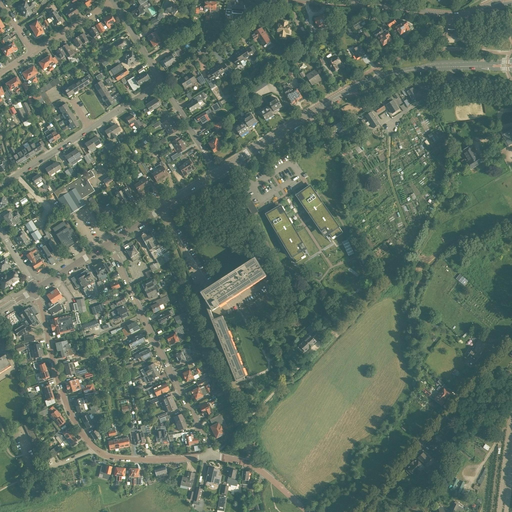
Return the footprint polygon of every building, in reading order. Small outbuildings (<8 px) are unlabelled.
[(18,7),(18,8),(19,10),(20,10),(20,9),(21,12),(33,5),(32,3),(27,5),(26,3),(27,2),(27,1),(26,0),(23,0),(19,2),(21,5),(18,6),(19,7),(18,7)] [(136,8),(131,10),(136,18),(141,14),(143,15),(144,14),(145,12),(144,10),(145,9),(144,7),(147,5),(148,3),(147,1),(146,0),(138,0),(138,1),(140,5),(138,6),(136,7),(136,8)] [(66,12),(70,18),(78,13),(75,9),(78,7),(75,2),(73,3),(71,5),(72,7),(66,12)] [(177,6),(177,5),(176,4),(174,4),(172,2),(171,3),(170,4),(170,5),(165,12),(167,14),(169,12),(174,15),(179,7),(177,6)] [(210,12),(210,14),(211,14),(211,13),(218,13),(218,8),(216,8),(217,2),(211,2),(210,12)] [(33,5),(21,12),(23,14),(22,15),(23,17),(24,17),(25,17),(29,15),(31,15),(31,14),(32,13),(30,10),(34,7),(33,5)] [(239,14),(238,19),(242,19),(243,12),(244,7),(232,5),(232,11),(232,12),(232,14),(239,14)] [(49,15),(53,21),(52,22),(54,25),(57,24),(59,24),(60,23),(60,22),(61,21),(55,11),(53,12),(52,10),(48,12),(50,15),(49,15)] [(104,21),(95,26),(100,34),(103,32),(101,28),(106,25),(107,27),(108,27),(109,29),(112,27),(111,25),(111,24),(115,22),(111,15),(108,17),(108,16),(103,19),(103,20),(104,21)] [(320,17),(315,19),(317,25),(318,24),(318,27),(319,27),(320,30),(323,29),(323,26),(327,25),(327,24),(329,23),(332,22),(330,15),(327,16),(325,16),(324,15),(320,17)] [(361,17),(351,23),(355,30),(358,28),(359,29),(363,27),(361,24),(364,22),(361,17)] [(394,19),(387,23),(390,28),(392,27),(396,33),(399,31),(401,35),(412,28),(409,25),(408,25),(406,22),(397,27),(395,24),(396,23),(394,19)] [(30,26),(30,27),(31,29),(33,31),(41,26),(38,21),(37,22),(36,22),(30,26)] [(277,32),(280,32),(280,38),(285,39),(286,33),(289,33),(290,26),(287,25),(287,23),(282,22),(281,25),(278,24),(277,32)] [(91,28),(88,30),(90,33),(91,33),(94,38),(97,37),(96,35),(99,34),(93,25),(91,27),(91,28)] [(41,26),(33,31),(35,34),(34,35),(35,36),(36,36),(36,37),(40,35),(41,35),(43,34),(43,33),(43,32),(45,31),(43,28),(42,28),(41,26)] [(304,27),(300,30),(305,38),(310,35),(304,27)] [(260,42),(262,45),(263,46),(270,42),(261,28),(254,33),(255,33),(252,35),(255,40),(258,38),(260,42)] [(378,38),(383,46),(387,43),(388,45),(393,43),(389,37),(390,37),(386,30),(383,31),(382,29),(374,34),(376,38),(378,37),(378,38)] [(148,37),(151,42),(160,36),(157,31),(155,32),(153,33),(152,32),(151,32),(147,34),(148,36),(148,37)] [(361,34),(367,44),(372,41),(366,31),(361,34)] [(80,34),(77,36),(83,44),(85,43),(85,44),(88,42),(88,41),(91,39),(88,34),(86,36),(84,33),(80,35),(80,34)] [(313,36),(317,43),(322,40),(320,37),(319,38),(317,34),(313,36)] [(8,35),(3,39),(11,53),(14,51),(14,52),(15,52),(16,51),(16,50),(17,49),(14,45),(15,45),(14,43),(13,43),(12,42),(10,44),(7,40),(10,38),(8,35)] [(74,43),(71,45),(74,50),(77,48),(77,47),(78,48),(81,46),(80,46),(83,44),(77,36),(75,37),(76,38),(72,40),(74,43)] [(160,36),(151,42),(154,47),(161,42),(163,41),(160,36)] [(172,44),(175,49),(185,42),(183,38),(172,44)] [(3,39),(0,40),(0,41),(1,43),(4,47),(2,49),(2,50),(2,51),(3,52),(4,52),(6,56),(7,56),(8,56),(9,55),(9,54),(11,53),(3,39),(2,39),(3,39)] [(114,46),(112,48),(114,51),(116,49),(117,50),(120,48),(121,50),(124,49),(127,47),(126,45),(126,44),(125,43),(124,41),(123,39),(114,45),(114,46)] [(60,47),(65,55),(68,58),(70,57),(70,58),(74,55),(76,54),(74,50),(71,45),(69,46),(67,44),(63,46),(62,45),(60,47)] [(365,53),(360,45),(351,51),(356,59),(359,57),(360,58),(366,54),(365,53)] [(65,55),(60,47),(58,48),(58,49),(55,51),(57,54),(54,56),(60,65),(62,63),(60,60),(61,59),(64,57),(63,56),(65,55)] [(244,47),(239,50),(246,61),(248,60),(247,58),(250,56),(250,57),(254,55),(250,48),(246,50),(244,47)] [(162,60),(161,62),(165,69),(167,68),(176,62),(175,59),(183,54),(179,49),(174,52),(174,53),(171,55),(171,54),(162,60)] [(246,61),(239,50),(234,53),(236,56),(233,59),(230,61),(235,69),(238,67),(237,66),(241,63),(240,62),(243,60),(244,62),(246,61)] [(122,56),(123,58),(121,59),(123,62),(125,61),(127,65),(132,62),(133,64),(137,62),(135,59),(136,59),(137,58),(137,57),(137,56),(136,55),(135,55),(134,55),(133,55),(131,52),(126,56),(126,54),(122,56)] [(48,66),(49,67),(51,70),(53,69),(52,66),(58,62),(54,57),(52,59),(50,55),(49,56),(48,56),(47,57),(44,59),(48,66)] [(329,64),(329,65),(331,67),(333,71),(334,71),(336,71),(338,70),(338,69),(339,68),(338,68),(341,66),(339,63),(340,62),(337,56),(337,57),(336,55),(332,58),(333,59),(328,62),(329,64)] [(43,69),(48,66),(44,59),(42,61),(41,60),(40,61),(40,62),(39,62),(43,69)] [(283,67),(290,77),(295,73),(289,63),(283,67)] [(219,64),(214,67),(220,76),(225,73),(227,76),(231,73),(229,71),(225,65),(225,64),(221,67),(219,64)] [(108,72),(113,80),(115,79),(115,80),(116,79),(117,81),(128,74),(125,68),(122,70),(119,65),(108,72)] [(30,68),(28,70),(36,83),(38,82),(37,80),(34,75),(37,73),(33,66),(32,67),(32,66),(30,67),(30,68)] [(208,77),(205,79),(209,84),(219,78),(221,77),(220,76),(214,67),(209,70),(211,73),(208,75),(208,77)] [(24,76),(21,77),(24,81),(29,78),(32,82),(31,83),(36,91),(40,89),(36,83),(28,70),(25,71),(23,72),(23,73),(22,73),(24,76)] [(306,76),(312,85),(321,79),(315,70),(306,76)] [(140,75),(134,79),(139,85),(149,79),(145,72),(140,75)] [(191,73),(180,81),(184,87),(186,90),(193,85),(192,83),(196,80),(191,73)] [(86,76),(80,80),(84,86),(90,83),(88,80),(91,78),(88,75),(86,76)] [(197,78),(201,84),(205,81),(202,75),(197,78)] [(13,79),(11,80),(18,92),(20,90),(17,86),(21,84),(16,77),(15,77),(13,78),(13,79)] [(133,77),(127,81),(133,91),(140,87),(139,85),(134,79),(133,77)] [(6,83),(6,84),(9,88),(6,90),(7,93),(10,97),(13,95),(10,90),(13,89),(16,93),(18,92),(11,80),(9,82),(8,82),(6,83)] [(80,80),(75,83),(79,90),(84,86),(80,80)] [(99,82),(94,85),(97,91),(104,86),(101,81),(100,80),(98,81),(99,82)] [(75,83),(70,87),(74,93),(79,90),(75,83)] [(411,84),(408,87),(415,99),(421,95),(418,90),(416,92),(411,84)] [(407,85),(401,90),(404,95),(407,96),(408,95),(412,101),(415,99),(408,87),(407,85)] [(44,86),(38,90),(38,91),(40,95),(45,92),(48,91),(44,86)] [(104,86),(97,91),(101,96),(108,92),(104,86)] [(286,91),(284,93),(292,104),(293,105),(294,105),(296,104),(296,103),(295,102),(298,100),(299,101),(300,101),(302,100),(302,99),(301,98),(302,97),(299,93),(301,92),(299,88),(293,92),(292,90),(293,90),(292,89),(292,88),(290,86),(289,86),(287,87),(284,88),(286,91)] [(64,90),(61,91),(64,96),(66,95),(68,97),(74,93),(70,87),(64,90)] [(38,91),(31,95),(35,101),(41,97),(40,95),(38,91)] [(108,92),(101,96),(104,102),(111,97),(108,92)] [(188,106),(191,112),(200,106),(198,102),(204,99),(207,97),(204,92),(201,94),(194,98),(195,101),(188,106)] [(7,93),(4,95),(8,102),(7,102),(9,105),(11,104),(13,102),(10,97),(7,93)] [(111,97),(104,102),(108,107),(115,103),(113,100),(115,98),(114,95),(111,97)] [(391,97),(388,100),(395,112),(399,109),(394,102),(391,97)] [(156,98),(150,102),(151,103),(152,102),(152,104),(155,108),(160,105),(156,98)] [(271,106),(269,108),(268,107),(260,112),(266,120),(274,115),(271,112),(274,111),(274,112),(282,107),(277,98),(269,103),(271,106)] [(388,100),(384,102),(392,114),(395,112),(388,100)] [(26,102),(21,105),(22,107),(26,114),(31,111),(26,102)] [(151,103),(150,102),(145,105),(146,106),(142,108),(145,113),(149,110),(149,112),(155,108),(152,104),(152,102),(151,103)] [(58,107),(62,113),(69,109),(65,103),(58,107)] [(375,109),(378,113),(385,108),(383,104),(375,109)] [(26,114),(22,107),(16,111),(23,123),(29,120),(26,114)] [(62,113),(65,119),(72,114),(69,109),(62,113)] [(197,118),(194,119),(197,123),(199,121),(201,125),(212,118),(209,113),(211,112),(209,110),(207,111),(197,118)] [(365,116),(369,122),(376,118),(371,112),(365,116)] [(65,119),(69,124),(75,120),(72,114),(65,119)] [(235,127),(241,136),(248,131),(246,128),(248,127),(249,127),(257,122),(251,114),(244,119),(246,122),(243,124),(243,123),(235,127)] [(126,119),(129,123),(130,125),(133,123),(137,128),(142,125),(140,122),(138,119),(136,121),(132,115),(126,119)] [(376,118),(369,122),(374,129),(380,125),(376,118)] [(162,124),(165,129),(175,123),(174,120),(171,122),(169,119),(162,124)] [(364,119),(360,122),(366,130),(369,127),(364,119)] [(75,120),(69,124),(72,130),(79,125),(75,120)] [(213,126),(217,131),(226,125),(222,120),(213,126)] [(340,120),(334,124),(339,131),(344,128),(340,120)] [(48,123),(45,125),(48,130),(55,141),(60,137),(55,129),(54,127),(51,129),(50,128),(51,127),(48,123)] [(175,123),(165,129),(168,135),(176,130),(175,127),(177,126),(175,123)] [(116,124),(110,128),(114,134),(116,133),(120,131),(116,124)] [(339,131),(334,124),(328,128),(332,135),(339,131)] [(511,131),(509,127),(500,133),(504,138),(508,146),(511,143),(511,131)] [(110,128),(104,131),(108,138),(110,137),(112,140),(116,137),(114,134),(110,128)] [(48,130),(44,132),(45,135),(50,144),(55,141),(48,130)] [(208,141),(209,143),(212,148),(215,153),(222,148),(217,139),(216,139),(215,137),(213,135),(212,134),(210,135),(210,136),(211,138),(208,141)] [(96,137),(90,140),(94,147),(100,143),(96,137)] [(171,150),(174,148),(184,142),(182,139),(180,140),(179,138),(176,139),(176,138),(167,143),(171,150)] [(90,140),(84,144),(89,150),(88,151),(89,153),(96,149),(94,147),(90,140)] [(33,143),(29,146),(35,154),(36,154),(36,155),(39,153),(38,152),(43,149),(39,142),(34,145),(33,143)] [(174,148),(177,153),(171,157),(173,160),(182,155),(180,152),(185,149),(184,146),(186,145),(184,142),(174,148)] [(472,145),(461,152),(472,170),(483,163),(472,145)] [(29,146),(25,149),(26,150),(30,157),(31,158),(35,156),(34,155),(35,154),(29,146)] [(25,149),(21,151),(26,160),(30,157),(26,150),(25,149)] [(76,149),(70,153),(76,162),(77,162),(81,159),(84,157),(82,154),(80,156),(76,149)] [(21,151),(16,154),(18,156),(22,163),(22,162),(23,163),(27,161),(26,160),(21,151)] [(70,153),(65,156),(69,163),(67,164),(70,167),(72,166),(77,162),(76,162),(70,153)] [(16,154),(9,159),(13,165),(16,163),(18,165),(22,163),(18,156),(16,154)] [(160,164),(155,167),(155,168),(162,179),(167,175),(163,169),(164,168),(163,166),(164,165),(163,163),(166,162),(162,156),(159,158),(161,161),(159,163),(160,164)] [(183,164),(184,165),(189,172),(194,169),(190,163),(191,162),(189,160),(183,164)] [(56,162),(51,166),(55,172),(60,168),(56,162)] [(143,163),(141,164),(147,174),(149,172),(149,171),(144,163),(143,163)] [(141,164),(138,166),(144,176),(147,174),(141,164)] [(184,165),(177,168),(179,171),(180,170),(184,177),(190,173),(189,172),(184,165)] [(55,172),(51,166),(45,169),(49,176),(55,172)] [(152,170),(149,171),(149,172),(152,177),(153,176),(157,183),(163,180),(162,179),(155,168),(155,167),(152,169),(152,170)] [(97,174),(93,168),(54,193),(68,215),(85,204),(81,199),(94,191),(87,180),(97,174)] [(67,170),(64,172),(68,177),(69,176),(70,178),(73,176),(72,175),(71,175),(67,170)] [(39,175),(32,179),(35,184),(37,185),(42,182),(43,184),(43,185),(43,187),(44,189),(46,190),(50,187),(44,178),(42,180),(39,175)] [(138,181),(139,182),(144,190),(145,190),(149,187),(145,180),(146,180),(145,177),(144,178),(142,175),(137,179),(139,181),(138,181)] [(139,182),(133,186),(134,188),(135,188),(140,194),(145,191),(145,190),(144,190),(139,182)] [(309,187),(297,196),(325,236),(329,234),(332,238),(336,235),(337,237),(343,233),(310,186),(309,187)] [(126,187),(121,191),(127,202),(133,198),(126,187)] [(127,202),(121,191),(115,194),(122,205),(127,202)] [(97,209),(99,208),(93,198),(89,201),(95,211),(94,211),(97,215),(99,214),(100,212),(97,209)] [(102,210),(106,217),(109,215),(109,216),(114,213),(113,212),(114,211),(112,208),(112,209),(112,208),(110,205),(102,210)] [(268,213),(267,214),(296,263),(302,259),(301,258),(305,255),(302,251),(306,249),(281,206),(268,213)] [(5,213),(1,215),(6,222),(13,217),(9,211),(5,214),(5,213)] [(13,217),(6,222),(10,229),(13,227),(13,226),(17,223),(20,221),(18,218),(20,217),(19,214),(16,216),(13,217)] [(30,221),(25,224),(24,224),(27,230),(29,233),(30,234),(36,231),(30,221)] [(72,231),(72,230),(71,229),(70,230),(69,230),(63,221),(52,229),(65,248),(76,241),(70,233),(72,232),(72,231)] [(20,236),(17,238),(18,241),(19,244),(20,244),(21,245),(24,243),(26,245),(30,243),(28,240),(27,241),(24,236),(25,236),(22,231),(19,233),(20,236)] [(30,234),(35,241),(41,238),(36,231),(30,234)] [(144,233),(140,235),(141,236),(146,245),(149,250),(151,253),(150,253),(154,260),(155,259),(156,261),(157,263),(165,259),(167,262),(173,259),(171,255),(164,241),(157,245),(155,241),(156,240),(152,232),(145,236),(144,233)] [(50,234),(43,237),(44,239),(47,244),(45,245),(50,253),(49,254),(50,257),(52,257),(54,261),(61,257),(51,242),(50,240),(52,239),(50,234)] [(42,240),(41,238),(35,241),(34,242),(35,245),(40,252),(45,260),(45,261),(48,259),(51,265),(55,262),(54,261),(52,257),(50,257),(49,254),(50,253),(45,245),(47,244),(44,239),(42,240)] [(348,240),(342,242),(348,256),(354,253),(348,240)] [(123,247),(126,251),(124,252),(125,253),(128,255),(133,262),(141,257),(131,242),(123,247)] [(35,245),(23,252),(25,255),(26,255),(32,264),(31,264),(34,269),(35,268),(37,272),(46,266),(43,261),(42,262),(37,255),(37,254),(40,252),(35,245)] [(210,316),(212,320),(236,383),(245,379),(244,378),(244,377),(246,376),(223,316),(214,319),(213,315),(210,308),(210,307),(213,311),(222,305),(267,276),(255,258),(228,275),(227,274),(204,289),(204,290),(201,293),(206,301),(204,302),(210,316)] [(103,260),(99,262),(99,263),(106,274),(110,272),(108,269),(112,267),(109,262),(105,264),(104,261),(103,260)] [(159,268),(158,266),(157,263),(156,261),(149,264),(152,271),(159,268)] [(7,262),(0,266),(0,270),(0,271),(1,271),(2,272),(4,270),(4,269),(9,266),(7,262)] [(93,266),(93,267),(98,275),(99,274),(102,282),(104,284),(109,281),(106,274),(99,263),(98,264),(97,263),(93,265),(93,266)] [(86,270),(80,274),(84,281),(86,280),(88,282),(86,283),(89,288),(90,290),(88,291),(91,294),(92,296),(95,294),(90,287),(92,286),(91,284),(93,282),(86,270)] [(145,273),(147,278),(153,275),(150,270),(145,273)] [(6,272),(4,274),(5,276),(6,277),(10,284),(18,279),(16,276),(17,275),(15,272),(9,276),(6,272)] [(84,281),(80,274),(71,279),(77,288),(81,286),(84,290),(83,290),(87,297),(91,294),(88,291),(90,290),(89,288),(86,283),(88,282),(86,280),(84,281)] [(1,275),(0,275),(0,281),(2,285),(1,286),(2,289),(10,284),(6,277),(5,276),(2,278),(1,275)] [(141,286),(141,288),(142,290),(144,291),(153,286),(153,285),(155,285),(157,284),(155,279),(141,286)] [(106,287),(108,292),(119,287),(120,287),(119,285),(118,285),(116,282),(112,284),(112,283),(111,284),(106,287)] [(144,291),(143,292),(146,298),(148,297),(148,298),(151,296),(152,298),(158,296),(157,294),(157,293),(153,286),(144,291)] [(56,288),(46,295),(51,302),(48,303),(49,309),(48,309),(52,315),(62,309),(60,305),(67,301),(64,296),(62,297),(61,295),(56,289),(56,288)] [(114,302),(112,304),(113,305),(114,308),(125,302),(122,296),(113,300),(114,302)] [(156,304),(150,306),(153,313),(160,309),(164,308),(163,304),(167,302),(165,297),(154,302),(156,304)] [(76,300),(79,313),(86,312),(83,299),(76,300)] [(176,321),(173,323),(174,326),(177,325),(189,319),(195,317),(188,299),(183,301),(186,307),(187,310),(188,311),(186,312),(174,317),(176,321)] [(102,303),(91,307),(94,315),(105,311),(103,306),(102,303)] [(114,311),(113,314),(115,318),(120,315),(120,316),(129,312),(127,309),(126,309),(125,306),(114,311)] [(24,322),(27,326),(29,325),(35,322),(37,325),(40,323),(35,316),(34,314),(37,313),(33,307),(29,309),(28,308),(19,314),(17,316),(21,321),(23,320),(24,322)] [(161,315),(156,317),(159,323),(160,323),(161,324),(166,322),(166,321),(165,320),(167,319),(170,317),(167,311),(164,313),(164,311),(160,313),(161,314),(161,315)] [(115,318),(110,320),(111,324),(121,318),(122,320),(130,316),(129,315),(130,315),(129,312),(120,316),(120,315),(115,318)] [(58,317),(50,319),(51,325),(51,326),(52,326),(53,329),(52,329),(52,330),(54,336),(62,334),(74,331),(70,315),(58,318),(58,317)] [(125,329),(122,330),(123,332),(125,336),(131,334),(131,333),(139,329),(138,329),(139,328),(138,326),(137,326),(136,323),(127,327),(128,327),(125,329)] [(14,330),(18,337),(27,331),(23,324),(14,330)] [(316,342),(312,337),(313,336),(314,337),(319,332),(312,324),(307,329),(310,332),(302,339),(304,341),(300,345),(300,346),(298,348),(303,353),(305,351),(305,352),(316,342)] [(173,330),(174,333),(166,337),(170,345),(184,338),(183,334),(184,334),(182,330),(184,329),(182,325),(173,330)] [(127,341),(124,343),(125,346),(128,345),(143,337),(141,334),(131,339),(130,337),(128,338),(129,340),(127,341)] [(34,335),(23,338),(25,344),(27,343),(35,341),(34,335)] [(84,338),(86,345),(94,343),(93,336),(84,338)] [(125,346),(128,353),(137,348),(136,346),(138,345),(139,345),(140,344),(141,343),(145,341),(143,337),(128,345),(125,346)] [(480,355),(486,344),(478,339),(472,350),(467,356),(471,359),(469,361),(474,364),(475,361),(476,362),(480,355)] [(60,350),(61,352),(65,351),(65,349),(70,348),(68,344),(67,344),(66,340),(56,343),(57,346),(56,347),(57,351),(60,350)] [(23,344),(15,346),(16,352),(28,348),(29,352),(42,350),(41,344),(38,344),(34,345),(33,342),(27,343),(25,344),(23,344)] [(65,351),(61,352),(58,352),(59,358),(62,357),(69,356),(69,355),(74,354),(73,348),(70,349),(70,348),(65,349),(65,351)] [(135,353),(132,354),(135,359),(138,358),(150,352),(148,348),(140,352),(139,350),(135,353)] [(174,354),(177,359),(189,353),(187,349),(180,349),(180,352),(174,354)] [(42,350),(29,352),(30,359),(43,356),(42,350)] [(189,353),(177,359),(179,364),(186,361),(185,358),(189,357),(193,355),(193,354),(196,352),(195,350),(191,352),(189,353)] [(150,352),(138,358),(139,362),(142,360),(142,361),(152,356),(150,352)] [(0,372),(10,366),(4,357),(6,356),(4,355),(0,357),(0,372)] [(64,364),(65,370),(75,367),(74,364),(76,363),(76,361),(81,360),(80,357),(79,357),(72,359),(71,359),(72,362),(64,364)] [(42,361),(33,364),(34,367),(34,368),(35,368),(36,369),(37,369),(38,369),(39,369),(40,372),(47,370),(44,363),(43,364),(42,361)] [(147,374),(143,375),(144,377),(147,376),(147,377),(148,376),(147,375),(152,373),(150,369),(156,367),(154,363),(146,367),(143,369),(145,372),(146,372),(147,374)] [(218,370),(215,363),(211,365),(209,366),(211,370),(214,369),(215,372),(218,370)] [(75,367),(65,370),(66,375),(74,373),(75,377),(87,373),(87,372),(88,370),(84,368),(83,370),(80,371),(78,370),(76,370),(75,367)] [(148,376),(147,377),(148,379),(151,377),(152,378),(159,374),(158,371),(158,369),(157,367),(156,367),(150,369),(152,373),(147,375),(148,376)] [(189,369),(182,373),(184,377),(194,372),(196,372),(194,369),(193,370),(190,371),(189,369)] [(49,377),(47,370),(40,372),(41,376),(37,377),(39,383),(48,380),(47,378),(49,377)] [(194,372),(184,377),(186,382),(194,378),(194,380),(199,377),(198,377),(199,377),(198,374),(201,373),(199,370),(196,372),(194,372)] [(77,379),(65,382),(66,386),(66,388),(81,383),(80,379),(77,379)] [(45,394),(52,392),(49,385),(49,382),(43,384),(44,387),(40,388),(43,394),(45,394)] [(81,383),(66,388),(67,390),(68,393),(76,391),(76,390),(80,389),(80,390),(83,389),(84,388),(83,383),(81,383)] [(145,388),(142,389),(143,392),(146,390),(146,391),(149,389),(152,394),(153,398),(169,390),(167,386),(165,383),(153,389),(151,385),(149,386),(145,388)] [(191,391),(193,396),(208,388),(208,387),(209,387),(207,384),(204,386),(203,386),(199,388),(198,387),(191,391)] [(439,387),(437,389),(446,398),(450,393),(442,386),(441,388),(439,387)] [(208,388),(193,396),(195,400),(203,396),(208,393),(207,393),(210,391),(208,388)] [(211,393),(213,397),(217,395),(221,393),(221,392),(219,388),(211,393)] [(431,394),(425,388),(422,391),(429,396),(431,394)] [(440,392),(434,399),(441,406),(445,401),(444,400),(446,398),(437,389),(437,390),(440,392)] [(52,392),(45,394),(47,400),(45,401),(47,406),(55,403),(53,399),(54,399),(52,392)] [(162,399),(165,406),(174,402),(171,395),(162,399)] [(83,398),(74,401),(76,406),(83,404),(88,403),(87,400),(84,401),(83,398)] [(174,402),(165,406),(167,412),(176,408),(174,402)] [(208,403),(199,407),(202,413),(204,417),(206,416),(211,413),(213,412),(208,403)] [(83,404),(76,406),(77,412),(84,410),(83,407),(84,406),(83,404)] [(51,414),(55,420),(61,416),(56,410),(56,411),(52,407),(48,410),(47,409),(37,413),(38,415),(44,415),(49,413),(50,415),(51,414)] [(81,418),(84,423),(91,419),(89,415),(96,412),(96,411),(98,410),(97,407),(91,410),(86,412),(87,414),(81,418)] [(173,417),(176,424),(184,421),(181,414),(173,417)] [(55,420),(52,422),(58,431),(62,428),(61,428),(65,425),(63,423),(65,422),(61,416),(55,420)] [(213,425),(210,427),(213,432),(222,428),(225,426),(220,416),(212,420),(214,425),(213,425)] [(91,419),(84,423),(86,428),(93,425),(91,422),(92,421),(91,419)] [(184,421),(176,424),(178,430),(186,427),(184,421)] [(141,429),(137,430),(138,433),(140,444),(145,443),(143,435),(146,435),(144,425),(140,426),(141,429)] [(156,435),(153,435),(154,441),(156,441),(157,443),(162,442),(160,426),(157,426),(157,431),(155,431),(156,435)] [(58,431),(54,434),(56,437),(58,436),(63,442),(72,435),(66,427),(63,429),(62,428),(58,431)] [(222,428),(213,432),(216,438),(220,436),(221,436),(222,436),(223,435),(224,434),(222,431),(223,430),(222,428)] [(91,433),(95,440),(100,436),(96,430),(91,433)] [(129,431),(130,433),(130,438),(133,437),(135,445),(140,444),(138,433),(134,434),(133,431),(129,431)] [(188,432),(181,433),(181,435),(182,436),(182,438),(181,439),(182,441),(183,441),(185,441),(186,446),(191,445),(191,444),(198,443),(197,438),(196,438),(195,434),(193,434),(188,435),(188,432)] [(72,435),(63,442),(65,445),(69,443),(72,447),(77,444),(75,442),(76,441),(72,435)] [(430,442),(427,445),(433,450),(434,451),(437,447),(440,444),(439,443),(440,442),(441,442),(442,441),(437,435),(434,438),(430,442)] [(242,447),(244,441),(241,440),(239,446),(238,445),(236,450),(243,452),(245,448),(242,447)] [(437,447),(434,451),(438,455),(439,455),(445,448),(440,444),(437,447)] [(418,458),(425,465),(431,459),(424,452),(418,458)] [(407,468),(414,475),(419,470),(420,471),(424,467),(417,459),(414,462),(413,461),(410,465),(407,468)] [(439,464),(435,461),(429,467),(432,470),(433,471),(439,464)] [(101,466),(99,473),(104,474),(103,478),(108,479),(111,466),(106,465),(106,467),(105,466),(101,465),(101,466)] [(155,469),(157,476),(167,473),(165,466),(155,469)] [(217,477),(219,470),(209,468),(206,481),(219,484),(221,478),(217,477)] [(230,483),(230,485),(237,486),(239,478),(235,477),(237,470),(236,470),(233,469),(233,470),(230,469),(228,479),(227,483),(230,483)] [(242,484),(240,484),(241,489),(243,489),(243,487),(252,488),(252,484),(248,484),(248,480),(249,472),(243,471),(242,480),(242,484)] [(481,475),(478,483),(481,484),(485,477),(484,477),(486,472),(484,471),(482,476),(481,475)] [(181,484),(181,487),(188,489),(189,485),(192,486),(193,480),(194,473),(188,472),(187,478),(183,477),(181,484)] [(194,500),(200,502),(202,489),(197,488),(194,500)] [(220,497),(217,510),(224,511),(227,498),(220,497)] [(455,501),(450,510),(453,511),(460,511),(463,507),(459,505),(459,503),(455,501)]
